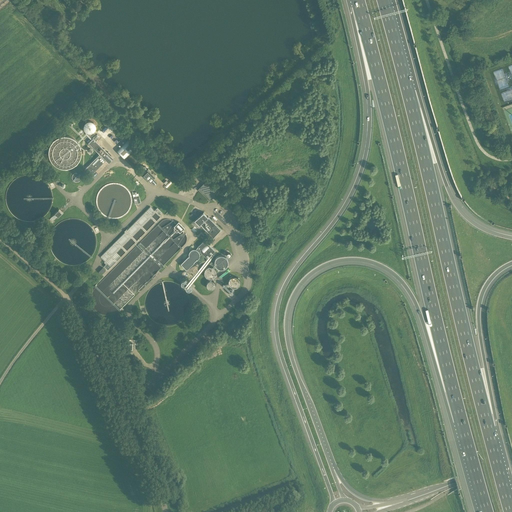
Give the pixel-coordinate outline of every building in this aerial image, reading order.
[(94,128),(95,127),(94,125),(93,124),(93,123),(92,122),(91,122),(89,121),(87,121),(86,122),(85,122),(84,123),(83,125),(83,126),(82,127),(82,128),(83,129),(83,130),(84,131),(86,133),(87,133),(88,133),(89,133),(91,133),(92,132),(93,131),(94,130),(94,128)] [(81,155),(81,152),(81,149),(80,146),(78,143),(76,140),(74,138),(71,136),(68,136),(65,135),(61,135),(58,136),(55,138),(53,140),(50,142),(49,145),(48,148),(47,152),(48,155),(48,158),(50,161),(52,164),(54,166),(57,167),(60,168),(62,169),(64,169),(67,169),(69,168),(71,167),(74,166),(76,164),(78,161),(79,160),(80,158),(81,155)] [(111,154),(108,151),(107,152),(95,140),(98,137),(96,135),(91,139),(89,137),(86,140),(100,154),(85,168),(91,174),(106,160),(108,163),(113,158),(110,155),(111,154)] [(117,150),(124,158),(135,147),(127,140),(117,150)] [(147,171),(143,175),(150,182),(154,178),(147,171)] [(83,178),(83,177),(83,175),(82,174),(82,173),(81,173),(80,172),(78,172),(76,172),(75,172),(74,173),(73,175),(72,176),(72,177),(72,178),(72,179),(73,181),(74,182),(75,182),(77,183),(79,183),(80,182),(81,181),(82,181),(83,179),(83,178)] [(198,189),(209,201),(218,192),(206,180),(198,189)] [(104,266),(107,270),(163,214),(157,208),(155,211),(150,206),(99,257),(106,264),(104,266)] [(221,228),(208,216),(208,217),(203,212),(194,221),(199,225),(200,224),(213,236),(221,228)] [(179,222),(175,226),(180,232),(184,228),(179,222)] [(215,250),(204,240),(195,249),(193,249),(190,250),(189,252),(188,253),(189,256),(181,264),(188,270),(203,255),(207,258),(215,250)] [(217,259),(216,261),(215,263),(215,266),(217,268),(218,269),(220,270),(223,270),(225,269),(227,268),(228,266),(229,264),(229,262),(228,260),(226,258),(225,257),(222,257),(220,257),(218,258),(217,259)] [(214,269),(212,268),(211,267),(209,268),(207,268),(206,269),(205,271),(204,272),(204,274),(205,276),(206,277),(207,278),(209,279),(210,279),(212,279),(214,278),(215,277),(216,275),(216,273),(216,272),(215,270),(214,269)] [(212,282),(210,282),(209,282),(208,283),(207,284),(207,285),(207,287),(208,288),(208,289),(210,290),(211,290),(212,290),(213,289),(214,288),(215,287),(215,286),(215,284),(214,283),(213,282),(212,282)] [(137,340),(129,340),(129,348),(137,348),(137,340)]
